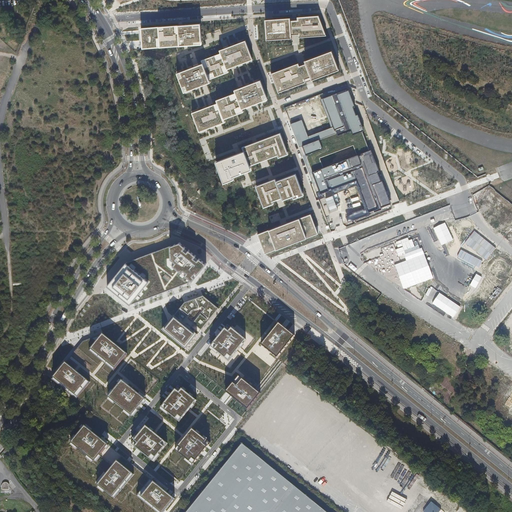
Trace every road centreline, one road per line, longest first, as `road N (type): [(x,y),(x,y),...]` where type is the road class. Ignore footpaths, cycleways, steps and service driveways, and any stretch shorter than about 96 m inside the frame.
road 1 (residential): [(104,22),(321,3),(367,99),(468,185)]
road 2 (primary): [(511,474),(251,257),(183,220),(168,203)]
road 3 (primary): [(252,281),(511,488)]
road 4 (residential): [(180,370),(118,444),(152,472),(177,492),(238,417)]
road 5 (secondary): [(0,421),(98,259),(134,230)]
road 6 (secondary): [(113,211),(0,409)]
road 7 (primary): [(81,0),(122,85),(131,161),(125,178)]
road 8 (primary): [(150,176),(131,84),(104,22)]
